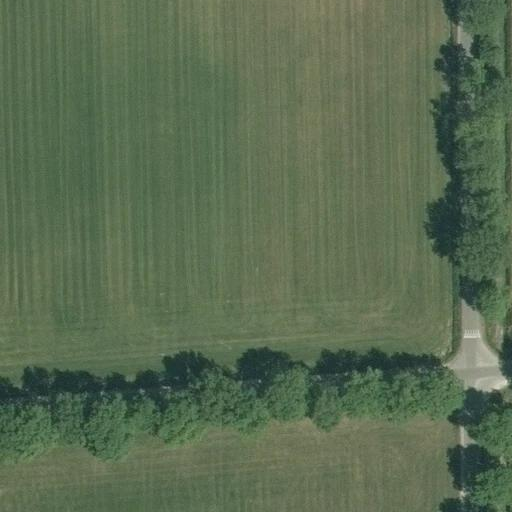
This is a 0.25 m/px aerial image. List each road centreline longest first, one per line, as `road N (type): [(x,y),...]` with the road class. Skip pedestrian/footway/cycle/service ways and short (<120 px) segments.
road 1 (unclassified): [(0,411),(472,376)]
road 2 (unclassified): [(472,376),(466,0)]
road 3 (unclassified): [(472,511),(472,376)]
